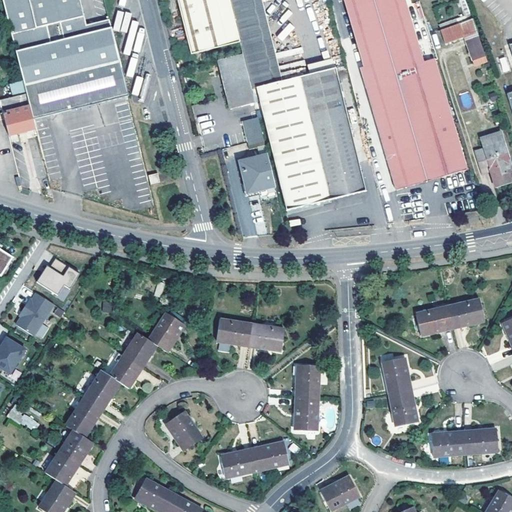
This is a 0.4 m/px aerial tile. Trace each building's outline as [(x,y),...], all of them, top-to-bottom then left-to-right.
[(3,0),(12,34),(35,28),(28,0),(3,0)] [(28,0),(35,28),(12,34),(27,94),(34,120),(129,96),(110,19),(87,26),(80,0),(28,0)] [(336,68),(282,81),(277,83),(264,26),(257,0),(177,0),(190,52),(239,40),(242,53),(252,89),(256,88),(287,210),(366,190),(336,68)] [(282,81),(262,0),(257,0),(264,26),(277,83),(282,81)] [(404,0),(344,0),(365,67),(367,77),(363,78),(396,190),(467,169),(434,60),(424,63),(404,0)] [(460,0),(463,16),(468,15),(466,0),(460,0)] [(486,56),(473,18),(441,30),(445,43),(464,37),(473,60),(486,56)] [(252,93),(252,89),(242,53),(218,60),(231,108),(255,102),(252,93)] [(465,109),(473,105),(468,91),(459,95),(465,109)] [(1,101),(4,113),(10,136),(36,129),(34,120),(27,94),(1,101)] [(211,115),(199,116),(200,133),(212,132),(211,115)] [(243,121),(249,149),(266,145),(258,117),(243,121)] [(511,167),(500,133),(481,140),(484,148),(475,151),(482,175),(491,172),(496,187),(511,181),(511,176),(509,168),(511,167)] [(276,187),(268,155),(240,162),(248,194),(276,187)] [(149,175),(151,184),(160,182),(158,173),(149,175)] [(238,221),(244,238),(256,233),(250,216),(238,221)] [(0,275),(1,276),(13,258),(0,249),(2,246),(0,244),(0,275)] [(46,266),(36,283),(57,296),(63,286),(69,290),(79,275),(55,259),(49,268),(46,266)] [(53,305),(36,294),(32,300),(30,299),(21,312),(23,314),(21,318),(16,325),(33,337),(53,305)] [(104,300),(103,310),(110,311),(112,301),(104,300)] [(479,300),(449,307),(453,328),(485,321),(479,300)] [(421,335),(453,328),(449,307),(416,314),(421,335)] [(167,313),(149,340),(157,346),(168,353),(185,325),(167,313)] [(511,319),(503,323),(511,344),(511,319)] [(252,325),(221,320),(217,342),(249,346),(252,325)] [(252,325),(249,346),(282,351),(285,330),(252,325)] [(149,340),(138,333),(124,355),(143,368),(157,346),(149,340)] [(6,338),(0,347),(0,367),(10,374),(25,350),(6,338)] [(129,388),(143,368),(124,355),(110,377),(120,383),(129,388)] [(405,358),(383,362),(389,395),(411,390),(405,358)] [(320,366),(298,366),(296,398),(319,399),(320,366)] [(84,398),(103,410),(120,383),(110,377),(101,371),(84,398)] [(411,390),(389,395),(396,426),(418,422),(411,390)] [(73,430),(85,437),(103,410),(84,398),(67,426),(73,430)] [(319,399),(296,398),(295,431),(318,431),(319,399)] [(12,408),(7,419),(35,430),(39,419),(12,408)] [(185,412),(166,425),(185,451),(203,439),(185,412)] [(463,432),(465,454),(498,452),(496,429),(463,432)] [(79,464),(93,443),(85,437),(73,430),(59,452),(79,464)] [(463,432),(431,434),(433,456),(465,454),(463,432)] [(285,443),(253,449),(255,458),(258,471),(289,464),(285,443)] [(226,478),(258,471),(255,458),(253,449),(221,456),(226,478)] [(65,485),(79,464),(59,452),(45,473),(57,481),(65,485)] [(350,476),(321,491),(331,511),(360,496),(350,476)] [(164,511),(174,495),(146,479),(136,499),(158,511),(164,511)] [(65,485),(57,481),(39,509),(44,511),(63,511),(76,492),(65,485)] [(511,511),(511,498),(500,491),(486,511),(511,511)] [(174,495),(164,511),(201,511),(202,510),(174,495)]
